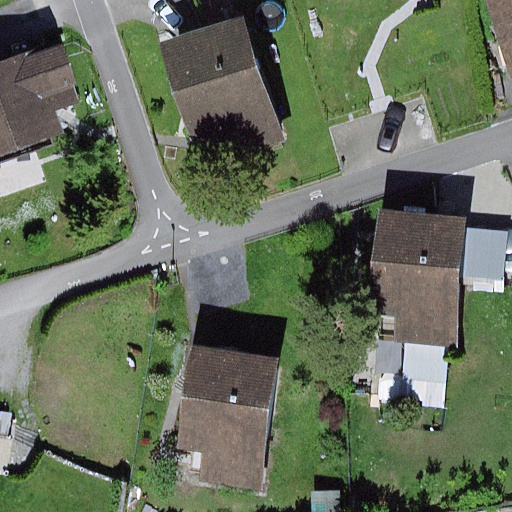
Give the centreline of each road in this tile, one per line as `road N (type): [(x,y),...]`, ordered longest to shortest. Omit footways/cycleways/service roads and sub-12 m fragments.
road 1 (unclassified): [(170,243),(511,133)]
road 2 (unclassified): [(170,243),(92,0)]
road 3 (unclassified): [(0,297),(170,243)]
